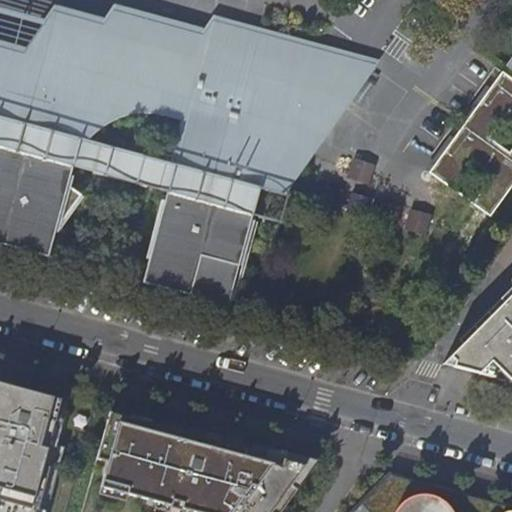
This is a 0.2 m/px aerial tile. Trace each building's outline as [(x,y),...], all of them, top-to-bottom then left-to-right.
[(0,240),(12,244),(18,228),(54,238),(55,234),(82,194),(70,187),(76,166),(168,191),(157,234),(149,263),(161,266),(189,273),(185,291),(229,303),(262,187),(305,134),(315,122),(326,121),(328,121),(329,121),(330,121),(331,120),(332,120),(333,119),(334,118),(334,117),(335,116),(336,115),(336,114),(337,112),(337,111),(336,97),(351,98),(382,61),(229,19),(223,34),(163,17),(148,38),(69,17),(37,62),(11,54),(8,53),(0,63),(0,240)] [(450,191),(471,162),(492,177),(472,205),(488,216),(511,182),(511,82),(500,74),(428,175),(450,191)] [(315,137),(305,134),(262,187),(278,192),(315,137)] [(333,155),(328,174),(347,179),(352,160),(333,155)] [(348,179),(368,186),(376,165),(355,158),(348,179)] [(368,221),(374,200),(351,194),(346,214),(368,221)] [(375,223),(379,224),(398,229),(403,208),(381,202),(378,214),(375,223)] [(427,237),(433,216),(410,210),(405,230),(427,237)] [(18,228),(12,244),(50,254),(54,238),(18,228)] [(161,266),(147,281),(185,291),(189,273),(161,266)] [(511,295),(453,354),(458,359),(486,367),(495,357),(503,365),(501,367),(511,377),(511,295)] [(0,511),(46,511),(64,448),(48,444),(59,402),(0,385),(0,511)] [(275,511),(307,469),(111,415),(82,511),(275,511)] [(511,511),(511,507),(393,475),(355,511),(511,511)]
